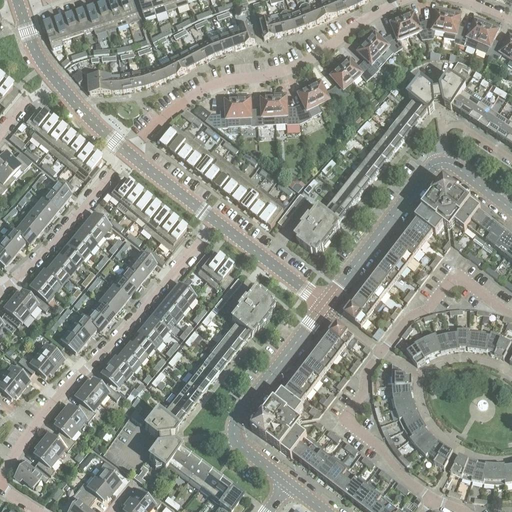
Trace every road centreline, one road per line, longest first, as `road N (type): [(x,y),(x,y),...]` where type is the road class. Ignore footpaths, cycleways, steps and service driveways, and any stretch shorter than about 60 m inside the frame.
road 1 (residential): [(0,478),(59,396),(218,224)]
road 2 (residential): [(131,155),(191,99),(290,73),(406,0)]
road 3 (tertiary): [(287,485),(235,441),(234,428),(325,307)]
road 4 (residential): [(434,499),(347,420),(382,352)]
road 5 (residential): [(0,292),(51,248),(131,155)]
road 6 (tertiary): [(325,307),(418,187),(446,164)]
road 7 (residential): [(382,352),(408,318),(430,309),(458,279),(511,313)]
road 8 (tertiary): [(325,307),(218,224)]
